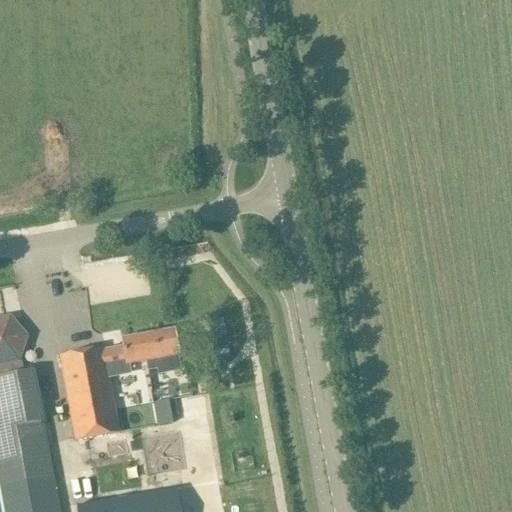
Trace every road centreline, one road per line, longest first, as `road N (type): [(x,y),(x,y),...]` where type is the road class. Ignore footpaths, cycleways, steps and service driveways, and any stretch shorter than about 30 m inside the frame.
road 1 (tertiary): [(342,511),(287,195)]
road 2 (unclassified): [(287,195),(0,249)]
road 3 (tertiary): [(287,195),(254,0)]
